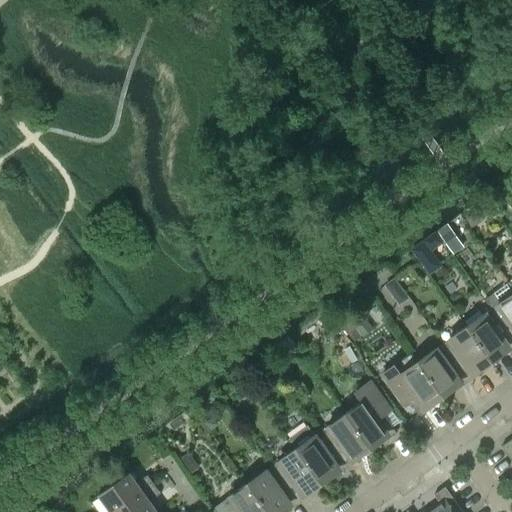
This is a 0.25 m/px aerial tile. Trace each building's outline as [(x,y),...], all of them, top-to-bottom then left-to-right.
[(474,212),(464,219),(466,223),(470,229),(481,222),(476,216),(474,212)] [(452,232),(441,240),(442,241),(443,243),(452,255),(463,247),(453,233),(452,232)] [(424,242),(412,251),(417,258),(429,274),(429,275),(441,266),(431,251),(429,250),(424,242)] [(395,277),(384,285),(389,292),(400,285),(395,277)] [(511,287),(508,282),(484,299),(491,309),(503,327),(511,339),(511,287)] [(511,350),(511,339),(503,327),(491,309),(466,327),(489,359),(501,350),(505,355),(511,350)] [(363,315),(353,323),(363,337),(373,329),(363,315)] [(334,322),(325,329),(331,337),(340,331),(334,322)] [(489,359),(466,327),(442,344),(468,381),(481,373),(477,367),(489,359)] [(468,381),(442,344),(417,361),(440,393),(453,385),(457,390),(468,381)] [(440,393),(417,361),(416,363),(409,353),(381,373),(402,401),(406,398),(419,416),(432,408),(428,402),(440,393)] [(371,380),(362,386),(354,392),(360,402),(345,413),(368,446),(380,437),(384,442),(396,433),(384,416),(392,410),(371,380)] [(368,446),(345,413),(320,431),(347,468),(359,460),(355,454),(368,446)] [(212,416),(205,422),(211,430),(218,425),(212,416)] [(347,468),(320,431),(314,435),(307,426),(295,434),(302,444),(296,448),(319,480),(331,472),(335,477),(347,468)] [(511,438),(501,446),(511,461),(511,438)] [(319,480),(296,448),(271,466),(298,503),(310,495),(306,489),(319,480)] [(189,454),(182,459),(192,473),(199,468),(189,454)] [(298,503),(271,466),(247,483),(267,511),(274,511),(282,506),(286,511),(298,503)] [(129,473),(98,495),(109,511),(114,511),(153,484),(147,475),(140,480),(142,484),(139,486),(129,473)] [(267,511),(247,483),(213,508),(215,511),(267,511)] [(153,511),(156,510),(149,501),(147,498),(150,495),(153,498),(160,493),(153,484),(114,511),(153,511)] [(462,511),(444,487),(433,495),(438,502),(426,510),(427,511),(462,511)]
